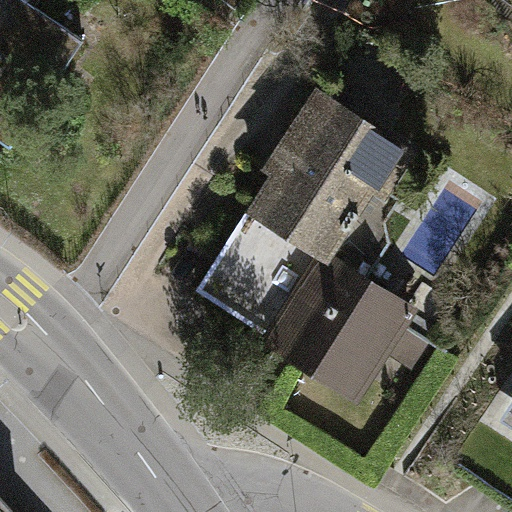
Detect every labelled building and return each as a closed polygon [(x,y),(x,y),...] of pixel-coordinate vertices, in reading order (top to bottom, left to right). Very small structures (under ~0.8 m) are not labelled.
[(0,0),(0,59),(36,8),(25,0),(0,0)] [(83,40),(36,8),(0,59),(0,137),(10,145),(83,40)] [(295,150),(259,206),(326,252),(343,226),(349,230),(360,213),(354,208),(370,183),(384,192),(410,151),(324,95),(290,146),(295,150)] [(410,306),(326,252),(259,206),(253,202),(197,288),(279,341),(277,344),(353,394),(410,306)] [(511,405),(502,420),(511,426),(511,405)] [(19,511),(0,490),(0,511),(19,511)]
